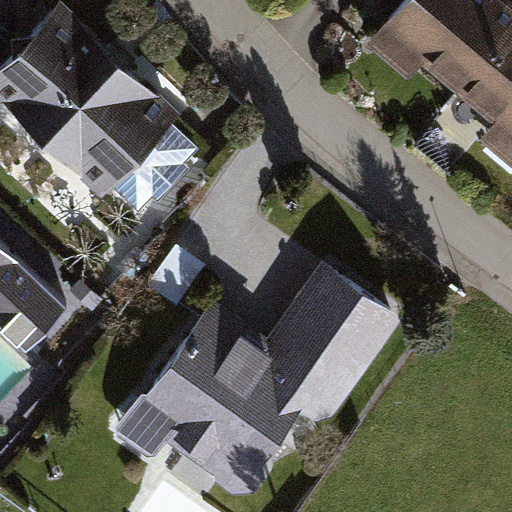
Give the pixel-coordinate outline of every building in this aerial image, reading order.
[(420,65),(459,97),(511,31),(511,16),(491,0),(410,0),(372,48),(409,78),(420,65)] [(57,3),(0,66),(0,105),(105,199),(113,190),(142,216),(200,151),(172,126),(182,114),(57,3)] [(488,140),(511,159),(511,31),(459,97),(498,128),(488,140)] [(0,325),(28,352),(68,309),(0,245),(0,325)] [(328,432),(405,323),(325,266),(271,344),(218,306),(125,438),(157,460),(165,449),(236,499),(260,495),(313,421),(328,432)]
